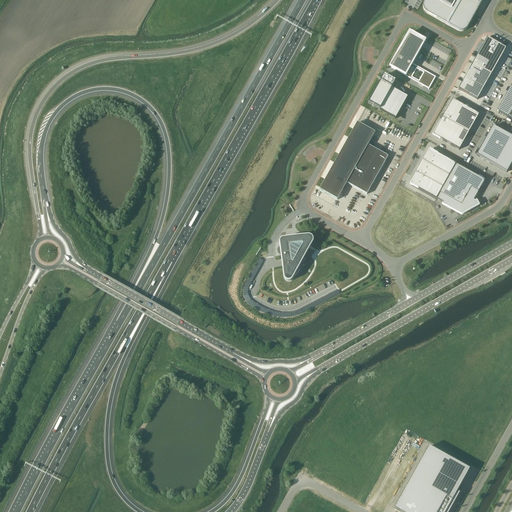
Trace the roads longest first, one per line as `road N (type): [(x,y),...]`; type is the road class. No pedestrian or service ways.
road 1 (motorway): [(47,202),(41,146),(67,100),(112,88),(139,97),(162,123),(166,204),(119,322)]
road 2 (motorway): [(277,0),(221,40),(93,62),(49,92),(29,142),(41,238)]
road 3 (motorway): [(302,0),(119,322)]
road 4 (unclassified): [(360,241),(301,201),(403,17),(468,48)]
road 5 (motorway): [(168,260),(315,0)]
road 6 (motorway): [(30,511),(168,260)]
road 7 (motorway): [(140,511),(113,480),(108,414),(119,369),(168,260)]
road 8 (primary): [(58,263),(264,380)]
road 9 (unclassified): [(360,241),(468,48)]
road 10 (primary): [(321,368),(511,259)]
road 11 (motorway): [(119,322),(17,511)]
road 12 (primary): [(235,356),(83,270)]
road 13 (unclassified): [(511,185),(500,205),(392,265)]
road 14 (motorway): [(270,396),(236,486),(211,511)]
